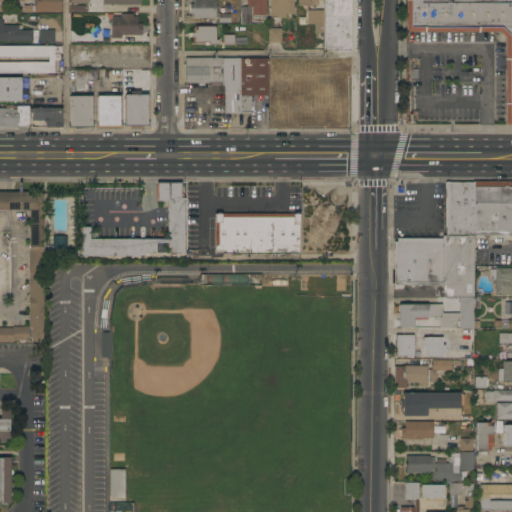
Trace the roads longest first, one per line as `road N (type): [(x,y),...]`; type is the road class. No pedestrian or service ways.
road 1 (tertiary): [(373,511),(377,270)]
road 2 (residential): [(169,157),(169,0)]
